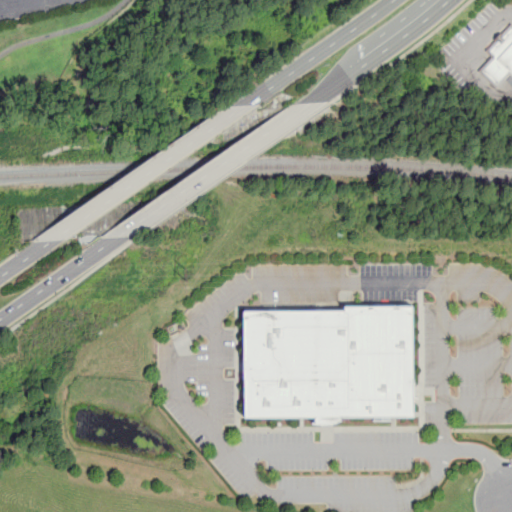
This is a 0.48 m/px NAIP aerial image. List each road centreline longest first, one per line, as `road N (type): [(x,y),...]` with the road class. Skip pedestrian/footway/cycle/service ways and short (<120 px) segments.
road 1 (primary): [(249,100),(48,241)]
road 2 (primary): [(119,236),(312,101)]
road 3 (primary): [(393,0),(249,100)]
road 4 (primary): [(312,101),(448,0)]
road 5 (primary): [(0,319),(119,236)]
